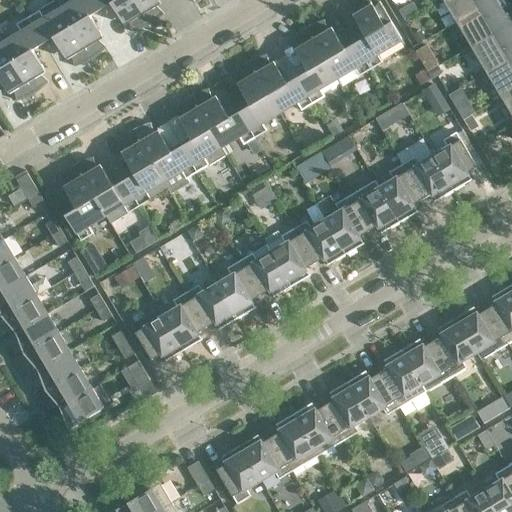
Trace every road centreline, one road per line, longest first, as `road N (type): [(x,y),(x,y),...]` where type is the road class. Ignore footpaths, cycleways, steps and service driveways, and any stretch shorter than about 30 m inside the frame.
road 1 (residential): [(38,493),(511,221)]
road 2 (residential): [(0,156),(261,0)]
